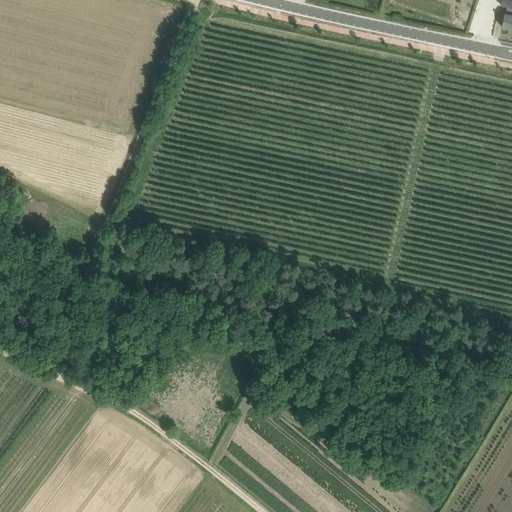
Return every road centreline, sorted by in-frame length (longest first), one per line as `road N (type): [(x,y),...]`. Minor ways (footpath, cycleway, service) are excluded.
road 1 (track): [(52,369),(193,0)]
road 2 (track): [(265,511),(159,429),(52,369)]
road 3 (tertiary): [(511,54),(262,0)]
